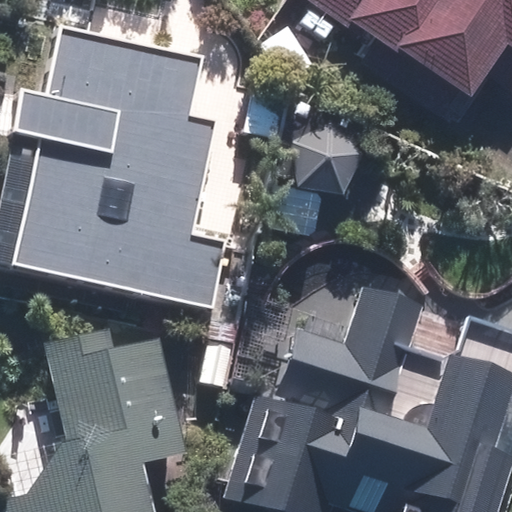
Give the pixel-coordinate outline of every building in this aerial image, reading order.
[(511,0),(347,0),(328,28),(372,58),(366,68),(455,129),(483,89),(509,107),(511,102),(511,0)] [(0,144),(22,149),(0,264),(0,274),(205,314),(216,256),(186,250),(208,134),(181,129),(194,61),(47,32),(33,102),(6,97),(0,125),(0,144)] [(310,134),(304,136),(299,139),(295,143),(291,147),(289,152),(287,157),(286,163),(286,168),(287,173),(289,178),(292,183),(296,187),(300,191),(305,193),(310,195),(316,196),(321,196),(326,195),(332,193),(336,190),(341,187),(344,182),(347,178),(349,172),(349,167),(349,161),(348,156),(347,151),(344,146),(340,142),(336,138),(331,136),(326,134),(321,133),(315,133),(310,134)] [(313,198),(266,190),(259,235),(306,243),(313,198)] [(297,511),(306,496),(338,511),(510,511),(511,509),(511,482),(483,468),(511,411),(511,375),(436,337),(446,317),(375,281),(345,340),(305,320),(259,411),(253,408),(206,501),(227,511),(297,511)] [(0,458),(0,511),(139,511),(131,474),(173,465),(146,340),(97,351),(93,333),(32,347),(53,447),(0,458)]
